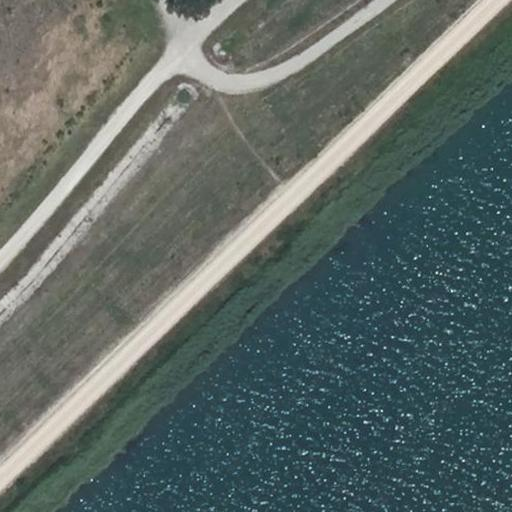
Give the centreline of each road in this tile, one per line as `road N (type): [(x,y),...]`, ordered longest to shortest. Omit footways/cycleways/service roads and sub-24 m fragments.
road 1 (track): [(0,266),(159,70),(174,39)]
road 2 (track): [(174,39),(204,77),(239,88),(276,77),(382,0)]
